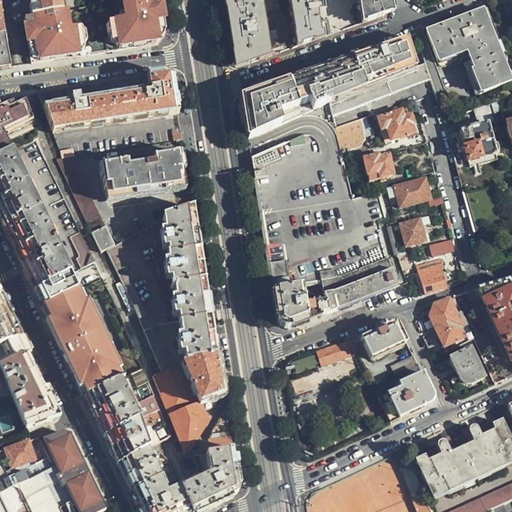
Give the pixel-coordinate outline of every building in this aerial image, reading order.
[(163,19),(159,0),(116,0),(61,14),(31,18),(31,19),(24,20),(31,64),(50,61),(91,55),(155,45),(165,34),(163,19)] [(31,18),(61,14),(59,0),(33,0),(35,5),(29,6),(31,18)] [(268,57),(268,53),(266,36),(260,0),(230,0),(227,5),(235,59),(246,65),(268,57)] [(260,0),(266,36),(268,53),(279,48),(280,53),(290,49),(327,37),(341,32),(381,18),(390,6),(388,0),(260,0)] [(511,0),(510,0),(502,3),(511,31),(511,0)] [(499,56),(482,11),(466,17),(426,33),(437,62),(466,50),(482,95),(510,85),(503,65),(507,63),(506,57),(502,56),(499,56)] [(4,36),(0,36),(0,70),(8,69),(4,36)] [(417,40),(416,37),(363,56),(302,78),(272,89),(249,97),(243,108),(244,118),(248,140),(284,124),(329,105),(332,116),(430,82),(422,57),(417,40)] [(52,132),(177,114),(174,95),(173,84),(171,80),(167,77),(165,76),(163,75),(159,75),(101,83),(77,88),(55,91),(40,93),(39,95),(52,132)] [(0,157),(11,153),(39,140),(22,97),(0,100),(0,157)] [(503,112),(501,104),(493,106),(495,114),(503,112)] [(321,294),(327,315),(362,302),(376,296),(396,288),(391,270),(378,222),(388,219),(380,194),(353,201),(350,192),(343,163),(341,153),(335,130),(332,116),(329,105),(284,124),(289,144),(272,152),(251,160),(255,185),(272,291),(317,279),(321,294)] [(493,106),(473,113),(477,124),(468,126),(469,131),(461,134),(461,137),(466,155),(469,165),(496,158),(496,156),(499,152),(497,146),(495,144),(493,145),(488,127),(498,125),(495,114),(493,106)] [(414,136),(411,126),(414,125),(411,118),(401,120),(399,114),(378,121),(386,145),(414,136)] [(363,141),(359,122),(335,130),(341,153),(355,150),(356,147),(359,148),(363,141)] [(466,155),(461,137),(457,138),(459,148),(457,148),(460,156),(466,155)] [(74,157),(76,157),(75,149),(59,151),(62,159),(74,157)] [(70,276),(11,153),(0,157),(0,214),(10,236),(29,276),(37,291),(70,276)] [(181,166),(180,154),(155,157),(156,163),(129,167),(127,162),(102,165),(106,190),(108,190),(111,200),(181,190),(180,179),(183,178),(181,166)] [(97,254),(106,250),(113,246),(74,157),(62,159),(57,160),(97,254)] [(394,177),(389,158),(379,160),(378,157),(364,161),(368,178),(379,176),(381,181),(394,177)] [(497,164),(496,158),(469,165),(470,171),(497,164)] [(431,201),(425,182),(396,190),(401,210),(431,201)] [(464,196),(475,237),(506,228),(502,213),(495,190),(494,187),(464,196)] [(184,365),(217,357),(215,345),(210,316),(193,209),(113,246),(106,250),(161,373),(184,365)] [(0,223),(33,293),(37,291),(29,276),(10,236),(0,214),(0,223)] [(427,243),(420,221),(402,227),(407,248),(427,243)] [(428,245),(431,257),(457,252),(454,239),(428,245)] [(397,255),(403,271),(411,268),(406,253),(397,255)] [(418,265),(419,272),(441,266),(445,265),(443,259),(418,265)] [(101,279),(94,265),(84,269),(91,284),(101,279)] [(431,277),(435,293),(447,289),(446,285),(441,266),(419,272),(421,279),(430,275),(431,277)] [(425,295),(435,293),(431,277),(430,275),(421,279),(425,295)] [(70,276),(37,291),(40,299),(44,307),(77,291),(70,276)] [(320,315),(327,315),(321,294),(317,279),(272,291),(278,324),(287,330),(320,318),(320,315)] [(511,359),(511,288),(508,281),(479,290),(511,360),(511,359)] [(63,354),(83,397),(125,378),(82,289),(77,291),(44,307),(42,308),(63,354)] [(0,346),(23,339),(18,329),(15,330),(4,306),(7,305),(0,290),(0,346)] [(447,353),(473,340),(453,298),(435,306),(432,320),(438,332),(442,340),(447,353)] [(394,329),(393,325),(361,340),(371,361),(406,344),(398,328),(394,329)] [(0,346),(0,367),(26,429),(52,420),(56,409),(23,339),(0,346)] [(323,369),(357,356),(351,343),(338,347),(318,355),(323,369)] [(485,380),(471,351),(450,360),(461,383),(472,386),(485,380)] [(200,404),(223,397),(219,368),(217,357),(184,365),(200,404)] [(415,365),(416,365),(412,357),(391,369),(394,375),(415,365)] [(207,422),(200,404),(184,365),(161,373),(153,376),(184,450),(191,449),(207,422)] [(103,438),(159,411),(143,369),(125,378),(83,397),(94,419),(103,438)] [(401,388),(379,399),(390,424),(429,406),(433,394),(422,373),(420,375),(399,385),(401,388)] [(170,438),(159,411),(103,438),(110,452),(116,465),(119,465),(156,445),(161,442),(170,438)] [(386,416),(373,420),(377,427),(379,426),(380,427),(389,423),(386,416)] [(230,435),(227,417),(221,418),(213,429),(208,441),(210,454),(232,451),(230,435)] [(305,421),(299,424),(304,436),(309,433),(305,421)] [(475,477),(511,460),(511,448),(500,422),(492,425),(496,433),(480,441),(473,427),(464,431),(467,438),(469,437),(472,444),(450,455),(447,448),(449,447),(445,440),(435,445),(441,459),(426,466),(422,459),(415,462),(432,497),(475,477)] [(340,435),(337,429),(312,441),(315,448),(340,435)] [(76,506),(78,511),(106,511),(107,511),(81,458),(80,459),(69,438),(63,435),(45,442),(52,456),(58,469),(55,471),(66,493),(69,492),(76,506)] [(35,461),(29,442),(0,451),(0,453),(2,458),(7,457),(11,469),(35,461)] [(52,456),(45,442),(41,443),(48,458),(52,456)] [(161,442),(156,445),(160,453),(163,455),(167,453),(161,442)] [(198,456),(192,457),(201,478),(182,487),(169,458),(163,455),(160,453),(156,445),(119,465),(142,511),(198,511),(214,505),(214,506),(223,502),(232,498),(238,487),(232,451),(210,454),(198,456)] [(191,449),(184,450),(187,457),(192,457),(198,456),(191,449)] [(0,503),(2,511),(7,511),(21,507),(12,485),(14,484),(5,459),(0,460),(0,503)] [(399,470),(413,503),(422,498),(409,465),(399,470)] [(29,502),(46,496),(38,472),(21,479),(29,502)] [(511,484),(450,511),(492,511),(502,507),(511,501),(511,484)] [(53,511),(46,496),(30,504),(33,511),(53,511)] [(428,511),(422,498),(413,503),(416,511),(428,511)]
